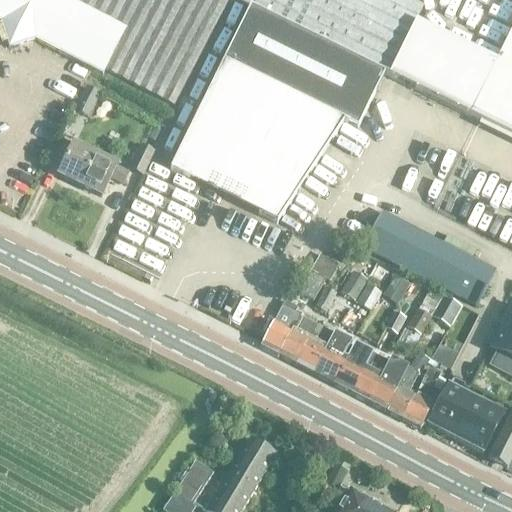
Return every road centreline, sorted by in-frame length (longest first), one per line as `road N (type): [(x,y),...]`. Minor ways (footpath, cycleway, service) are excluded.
road 1 (secondary): [(475,494),(0,253)]
road 2 (track): [(95,511),(173,414),(0,328)]
